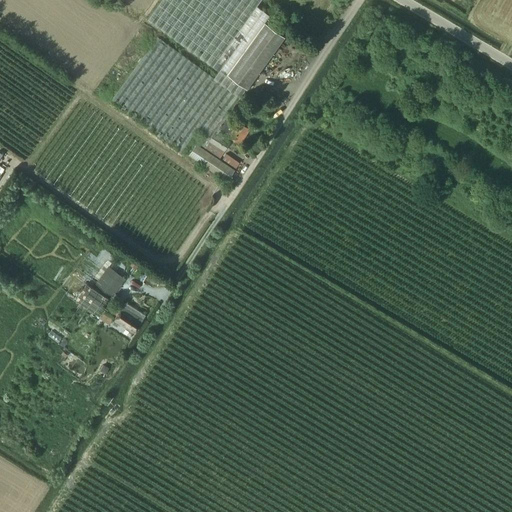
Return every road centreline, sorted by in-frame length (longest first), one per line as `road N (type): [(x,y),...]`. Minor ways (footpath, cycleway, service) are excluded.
road 1 (unknown): [(180,280),(360,0)]
road 2 (unclassified): [(511,61),(405,0)]
